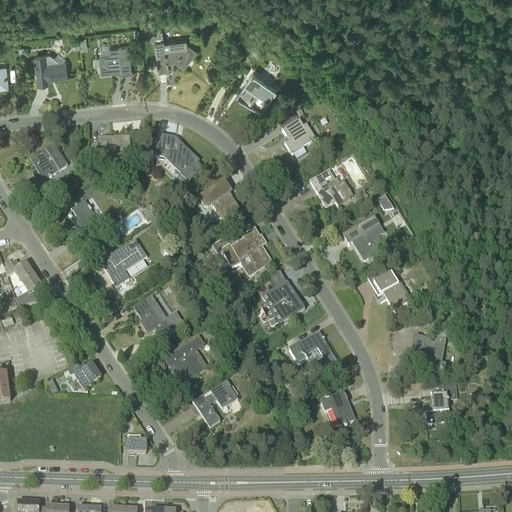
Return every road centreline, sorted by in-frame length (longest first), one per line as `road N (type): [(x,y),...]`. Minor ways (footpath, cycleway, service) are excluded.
road 1 (unclassified): [(0,125),(152,110),(216,135),(371,373),(380,479)]
road 2 (residential): [(173,482),(168,452),(22,228)]
road 3 (tertiary): [(202,483),(380,479)]
road 4 (tertiary): [(1,477),(173,482)]
road 5 (tertiary): [(511,472),(390,480)]
